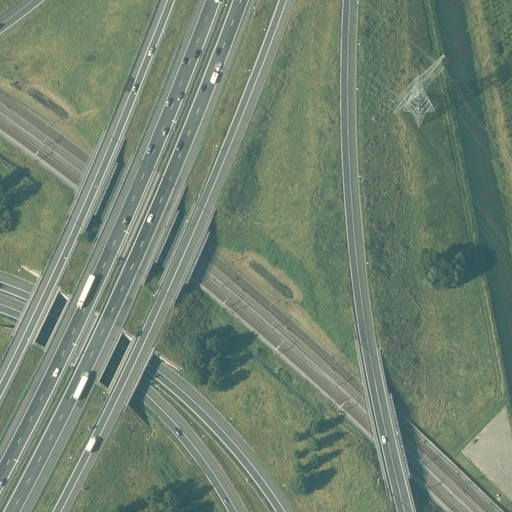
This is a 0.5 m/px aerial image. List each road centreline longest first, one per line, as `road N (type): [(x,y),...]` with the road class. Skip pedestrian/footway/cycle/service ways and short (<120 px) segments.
road 1 (motorway): [(11,511),(108,319),(239,0)]
road 2 (motorway): [(57,511),(200,208),(282,0)]
road 3 (motorway): [(212,0),(110,250),(0,479)]
road 4 (motorway): [(400,511),(352,262),(347,0)]
road 5 (motorway): [(169,0),(78,225),(0,388)]
road 6 (motorway): [(281,511),(221,435),(153,373),(53,308),(0,286)]
road 7 (motorway): [(232,511),(196,454),(143,395),(82,348),(0,307)]
